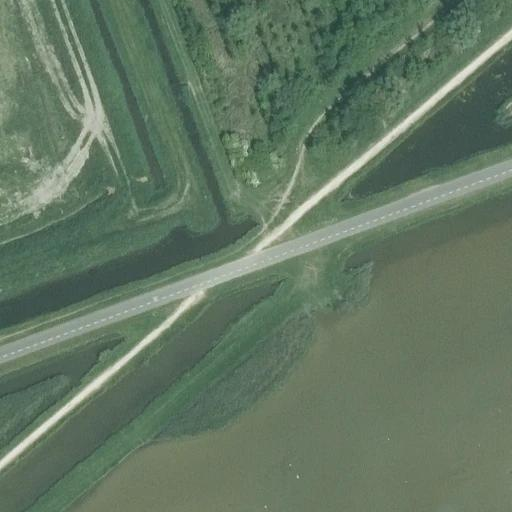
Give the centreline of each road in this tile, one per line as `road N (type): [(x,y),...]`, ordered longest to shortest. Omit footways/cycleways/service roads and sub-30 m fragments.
road 1 (unknown): [(455,0),(315,124),(292,194),(250,242),(0,337)]
road 2 (track): [(63,0),(111,132),(125,207),(110,228),(0,269)]
